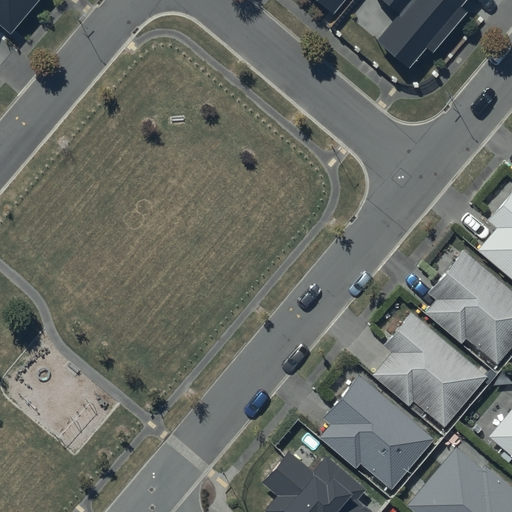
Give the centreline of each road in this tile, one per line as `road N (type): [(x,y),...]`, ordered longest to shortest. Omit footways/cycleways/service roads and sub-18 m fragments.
road 1 (residential): [(151,496),(419,175)]
road 2 (residential): [(419,175),(211,0)]
road 3 (residential): [(132,0),(0,156)]
road 4 (residential): [(419,175),(511,67)]
